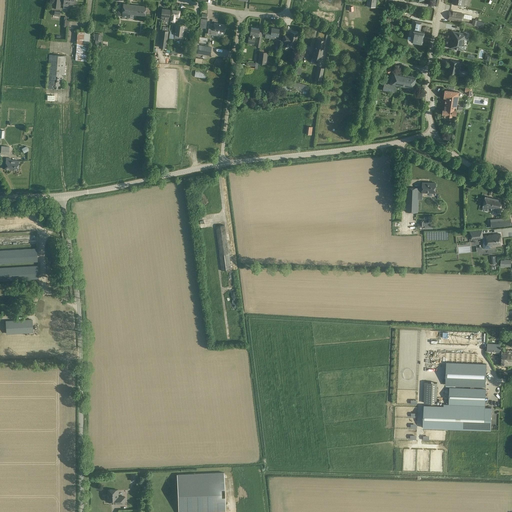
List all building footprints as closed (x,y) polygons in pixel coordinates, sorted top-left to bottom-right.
[(146,6),(123,4),(122,13),(145,15),(146,6)] [(169,9),(162,8),(161,19),(165,19),(165,16),(169,16),(169,9)] [(179,11),(172,10),(170,19),(170,22),(172,22),(172,23),(174,26),(175,26),(174,34),(171,33),(171,30),(170,30),(169,37),(182,39),(183,30),(187,31),(187,25),(175,24),(174,22),(175,16),(178,17),(179,11)] [(464,14),(449,12),(448,20),(463,22),(464,14)] [(422,22),(416,20),(412,41),(423,43),(425,32),(420,31),(422,22)] [(226,25),(214,23),(213,30),(225,32),(226,25)] [(259,29),(251,27),(250,36),(248,36),(247,43),(254,44),(255,38),(254,37),(254,35),(258,36),(256,43),(257,43),(256,47),(260,47),(262,32),(259,31),(259,29)] [(279,28),(271,27),(271,31),(266,30),(265,38),(274,39),(275,36),(278,36),(279,28)] [(168,31),(161,30),(160,41),(167,42),(168,31)] [(90,32),(77,31),(76,44),(77,44),(75,60),(87,61),(90,32)] [(298,33),(290,31),(289,35),(284,34),(282,41),(287,42),(287,43),(295,45),(298,33)] [(464,46),(463,45),(464,39),(464,38),(466,39),(467,34),(453,31),(452,37),(455,38),(455,39),(454,39),(454,41),(454,42),(451,42),(450,48),(463,50),(464,46)] [(317,38),(314,49),(322,52),(325,40),(317,38)] [(209,55),(210,47),(198,45),(197,53),(209,55)] [(322,52),(314,49),(312,57),(315,58),(314,63),(319,64),(322,52)] [(268,52),(259,51),(259,52),(258,63),(266,64),(268,52)] [(66,56),(49,55),(46,88),(63,89),(66,56)] [(299,78),(304,57),(299,56),(294,77),(299,78)] [(460,62),(450,60),(449,65),(450,65),(449,72),(457,74),(460,62)] [(394,64),(388,61),(384,70),(390,73),(394,64)] [(316,70),(314,79),(321,81),(323,71),(316,70)] [(416,77),(395,72),(393,84),(414,89),(416,77)] [(308,85),(294,82),(293,89),(307,91),(308,85)] [(396,85),(385,83),(383,90),(394,93),(396,85)] [(472,88),(466,87),(465,92),(467,92),(467,95),(472,96),(473,92),(472,92),(472,88)] [(445,105),(456,107),(459,92),(445,90),(444,98),(446,98),(445,105)] [(456,107),(445,105),(444,109),(443,109),(443,114),(444,114),(444,118),(448,118),(448,114),(452,115),(452,114),(456,114),(457,110),(456,110),(456,107)] [(315,127),(307,126),(306,134),(314,135),(315,127)] [(11,158),(6,158),(5,169),(18,170),(19,161),(10,160),(11,158)] [(435,183),(422,182),(422,188),(419,188),(407,188),(406,212),(418,212),(419,192),(422,192),(435,193),(435,183)] [(503,201),(486,196),(483,206),(492,208),(492,210),(501,212),(503,201)] [(429,222),(425,222),(425,229),(433,229),(433,226),(433,215),(428,216),(429,222)] [(230,270),(225,225),(215,226),(221,271),(230,270)] [(491,248),(491,245),(502,244),(501,234),(489,235),(489,236),(486,236),(486,235),(485,235),(485,236),(482,236),(482,230),(470,231),(471,240),(472,240),(472,239),(481,238),(481,239),(482,238),(484,249),(491,248)] [(458,243),(459,253),(472,252),(471,242),(458,243)] [(0,263),(37,261),(36,249),(0,250),(0,263)] [(0,280),(38,278),(37,266),(0,268),(0,280)] [(238,309),(236,289),(229,290),(232,310),(238,309)] [(32,331),(32,320),(6,321),(7,333),(25,332),(25,331),(32,331)] [(500,344),(487,343),(487,351),(500,352),(500,344)] [(511,350),(502,350),(502,365),(511,365),(511,350)] [(487,364),(446,362),(445,385),(486,387),(487,364)] [(437,383),(425,382),(424,403),(437,403),(437,383)] [(486,389),(450,388),(449,404),(485,405),(486,389)] [(485,408),(485,405),(449,404),(449,406),(424,405),(423,428),(491,430),(491,408),(485,408)] [(177,511),(191,511),(225,511),(223,472),(178,474),(179,492),(177,492),(177,511)] [(116,497),(116,490),(108,490),(108,497),(107,497),(107,501),(113,501),(113,503),(122,503),(122,497),(116,497)]
